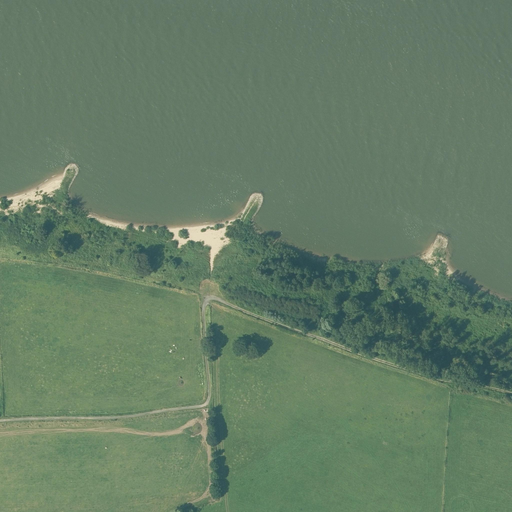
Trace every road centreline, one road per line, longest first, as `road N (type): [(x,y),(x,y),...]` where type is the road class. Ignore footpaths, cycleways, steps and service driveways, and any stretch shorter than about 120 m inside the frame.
road 1 (track): [(511,392),(391,364),(210,298),(203,304),(203,405),(0,420)]
road 2 (track): [(210,298),(131,272),(0,247)]
